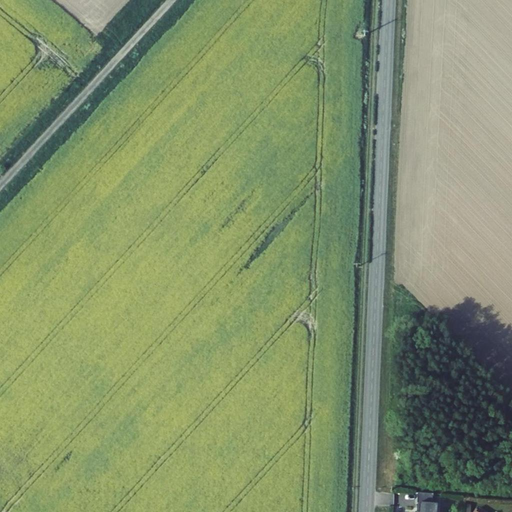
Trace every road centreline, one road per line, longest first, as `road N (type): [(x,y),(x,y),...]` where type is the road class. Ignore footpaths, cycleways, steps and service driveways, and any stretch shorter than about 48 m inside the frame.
road 1 (tertiary): [(388,0),(366,511)]
road 2 (track): [(0,181),(166,0)]
